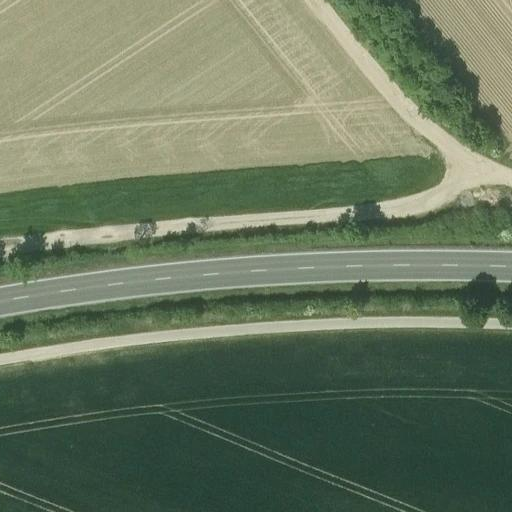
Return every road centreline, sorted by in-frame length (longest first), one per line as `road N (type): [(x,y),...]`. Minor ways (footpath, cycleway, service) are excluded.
road 1 (primary): [(511,274),(168,289),(0,317)]
road 2 (track): [(0,361),(211,331),(511,325)]
road 3 (track): [(468,164),(433,209),(178,229),(0,254)]
road 4 (track): [(312,0),(378,82),(468,164),(511,181)]
